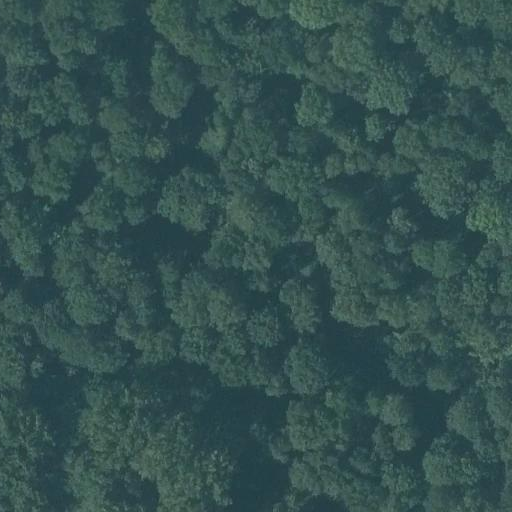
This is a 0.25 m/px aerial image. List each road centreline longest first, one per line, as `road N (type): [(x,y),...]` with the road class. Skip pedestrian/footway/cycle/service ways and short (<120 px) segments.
road 1 (track): [(134,206),(278,283),(511,461)]
road 2 (track): [(149,0),(132,254),(118,346),(102,379)]
